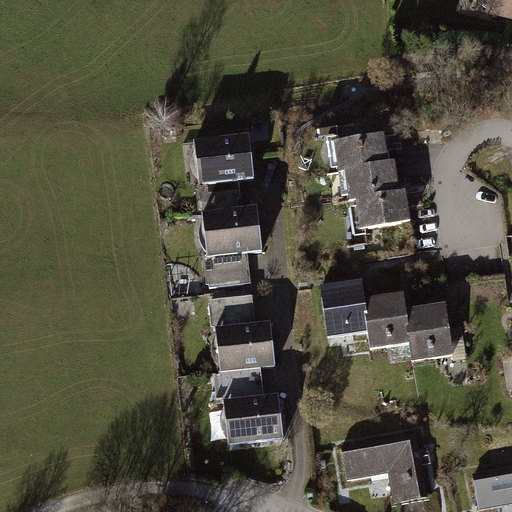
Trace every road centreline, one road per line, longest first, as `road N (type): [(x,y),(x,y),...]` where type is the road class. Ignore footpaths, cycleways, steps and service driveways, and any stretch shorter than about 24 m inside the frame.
road 1 (residential): [(288,511),(300,467),(271,168)]
road 2 (track): [(218,495),(150,488),(46,511)]
road 3 (residential): [(511,135),(468,142),(451,160),(450,207),(469,228)]
